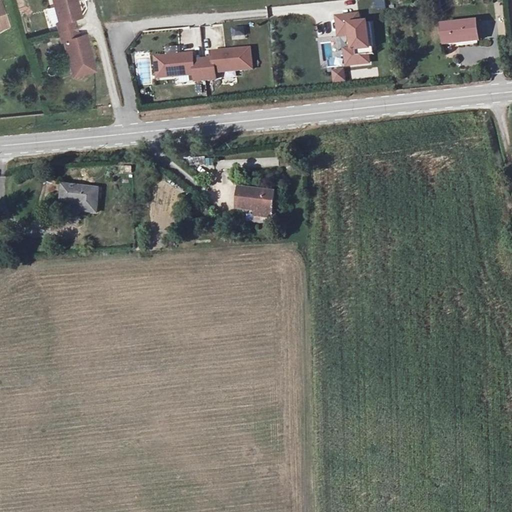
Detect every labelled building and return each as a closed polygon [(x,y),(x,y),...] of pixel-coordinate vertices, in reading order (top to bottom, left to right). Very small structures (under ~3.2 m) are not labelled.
[(54,0),(30,0),(41,32),(38,33),(41,42),(44,52),(46,51),(57,86),(79,79),(69,48),(66,49),(65,45),(61,46),(58,37),(55,28),(60,27),(58,23),(61,22),(54,0)] [(386,0),(375,0),(376,10),(387,10),(386,0)] [(347,69),(375,67),(372,23),(363,23),(363,15),(337,17),(339,40),(352,39),(352,50),(345,50),(347,69)] [(470,52),(468,34),(434,37),(436,56),(470,52)] [(196,54),(154,57),(156,85),(219,80),(218,74),(255,72),(253,48),(213,51),(213,59),(197,60),(196,54)] [(349,70),(350,78),(378,76),(377,68),(349,70)] [(347,70),(333,71),(334,84),(347,83),(347,70)] [(170,89),(152,90),(152,100),(170,99),(170,89)] [(98,191),(63,188),(62,205),(80,207),(79,214),(96,215),(98,191)] [(276,194),(240,191),(237,212),(255,214),(254,220),(272,221),(276,194)]
